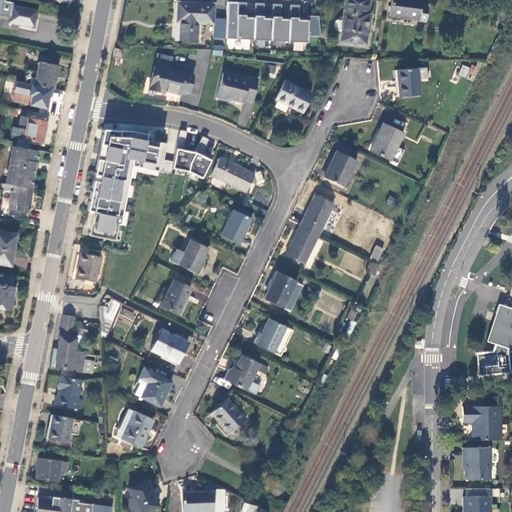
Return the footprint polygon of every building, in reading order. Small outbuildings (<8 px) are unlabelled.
[(346,0),(344,19),(342,31),(341,40),(365,43),(369,12),(367,12),(368,0),(346,0)] [(391,0),(389,15),(418,19),(420,6),(420,0),(391,0)] [(235,1),(224,1),(223,37),(234,37),(235,1)] [(246,2),(237,1),(235,38),(253,39),(254,16),(245,16),(246,2)] [(178,2),(176,22),(180,23),(179,40),(198,41),(199,23),(214,24),(215,3),(178,2)] [(263,2),(255,2),(254,16),(253,39),(270,39),(271,17),(263,17),(263,2)] [(280,3),(272,3),(271,17),(270,39),(288,40),(289,18),(280,18),(280,3)] [(290,4),(289,18),(288,40),(309,41),(309,31),(307,30),(308,19),(298,19),(298,4),(290,4)] [(38,11),(12,5),(8,22),(34,27),(38,11)] [(420,6),(418,19),(425,20),(427,6),(420,6)] [(342,31),(344,19),(338,18),(334,21),(334,27),(337,31),(342,31)] [(222,56),(223,45),(213,45),(212,55),(222,56)] [(114,48),(112,56),(120,58),(123,49),(114,48)] [(31,84),(53,89),(58,66),(39,62),(37,72),(27,69),(24,82),(31,84)] [(185,73),(154,65),(148,88),(159,90),(160,87),(180,93),(181,90),(188,92),(193,74),(185,71),(185,73)] [(464,65),(460,74),(466,77),(469,72),(471,68),(464,65)] [(478,67),(472,65),(471,68),(469,72),(475,75),(478,67)] [(417,68),(419,81),(427,80),(426,67),(417,68)] [(420,94),(419,81),(417,68),(397,71),(399,95),(420,94)] [(223,73),(217,97),(226,100),(227,98),(243,102),(244,100),(252,102),(258,79),(248,77),(248,78),(223,73)] [(311,93),(284,80),(275,98),(301,111),(311,93)] [(50,106),(53,89),(31,84),(29,94),(23,93),(21,100),(50,106)] [(239,125),(249,126),(251,104),(241,103),(239,125)] [(21,116),(19,124),(19,127),(17,127),(15,138),(41,143),(46,121),(21,116)] [(390,160),(404,132),(383,122),(369,150),(390,160)] [(159,176),(166,144),(147,140),(148,133),(106,130),(83,236),(124,243),(138,172),(159,176)] [(167,150),(176,151),(176,148),(184,148),(186,131),(179,130),(178,140),(168,139),(167,150)] [(203,136),(196,149),(202,152),(209,140),(203,136)] [(31,187),(36,150),(11,145),(5,183),(31,187)] [(195,152),(177,149),(172,168),(189,173),(192,160),(195,152)] [(343,187),(356,160),(336,150),(323,177),(343,187)] [(212,161),(195,152),(192,160),(189,173),(203,178),(212,161)] [(256,174),(220,157),(212,175),(247,192),(256,174)] [(219,187),(222,182),(213,177),(210,182),(219,187)] [(27,217),(31,187),(5,183),(0,182),(0,186),(2,187),(2,189),(11,190),(8,214),(15,215),(27,217)] [(315,194),(300,225),(319,234),(334,204),(315,194)] [(245,198),(242,205),(267,216),(269,212),(252,204),(254,202),(245,198)] [(240,244),(252,219),(233,211),(222,235),(240,244)] [(319,234),(300,225),(285,254),(304,264),(319,234)] [(16,235),(0,231),(0,263),(11,266),(16,235)] [(196,274),(209,248),(191,240),(185,253),(177,249),(170,261),(196,274)] [(376,260),(382,250),(375,246),(370,257),(376,260)] [(95,282),(100,257),(80,254),(75,278),(95,282)] [(374,274),(379,265),(373,263),(369,271),(374,274)] [(291,311),(303,286),(296,283),(296,281),(277,272),(265,299),(291,311)] [(0,273),(0,307),(10,310),(16,276),(0,273)] [(161,306),(178,314),(188,294),(190,288),(174,280),(161,306)] [(188,294),(178,314),(182,316),(191,296),(188,294)] [(487,341),(511,349),(511,308),(499,304),(496,313),(498,314),(489,341),(487,340),(487,341)] [(104,308),(99,308),(101,338),(105,338),(112,322),(105,321),(104,308)] [(58,348),(55,368),(81,373),(85,353),(75,351),(78,329),(73,328),(74,317),(64,315),(58,348)] [(273,352),(285,327),(268,318),(256,344),(273,352)] [(188,343),(160,329),(151,350),(178,363),(188,343)] [(54,347),(50,367),(55,368),(58,348),(54,347)] [(228,381),(254,393),(258,386),(256,384),(262,373),(256,370),(259,363),(241,354),(234,369),(231,367),(228,368),(223,378),(228,380),(228,381)] [(84,359),(83,372),(93,373),(94,360),(84,359)] [(256,370),(262,373),(265,366),(259,363),(256,370)] [(160,407),(171,382),(144,369),(138,382),(139,383),(134,394),(160,407)] [(81,381),(60,377),(58,388),(61,389),(58,405),(80,409),(82,400),(78,400),(81,381)] [(229,397),(212,411),(224,424),(221,426),(228,433),(245,419),(247,421),(249,419),(229,397)] [(473,424),(473,440),(501,440),(500,425),(500,406),(463,406),(463,423),(473,424)] [(128,408),(119,429),(117,433),(116,436),(141,448),(154,420),(128,408)] [(224,424),(212,411),(210,413),(221,426),(224,424)] [(72,419),(53,415),(48,439),(67,443),(72,419)] [(508,425),(500,425),(501,440),(508,440),(508,425)] [(489,480),(489,447),(463,448),(463,461),(465,461),(465,480),(489,480)] [(68,463),(39,459),(36,479),(59,483),(60,472),(66,473),(68,463)] [(128,489),(132,498),(138,511),(145,511),(159,507),(148,481),(128,489)] [(225,509),(225,491),(215,492),(216,509),(225,509)] [(212,511),(213,492),(182,494),(182,511),(212,511)] [(35,511),(91,511),(93,504),(78,502),(78,500),(57,497),(56,500),(38,498),(35,511)] [(489,511),(490,497),(463,497),(463,510),(465,511),(489,511)] [(138,511),(132,498),(126,500),(130,511),(138,511)]
